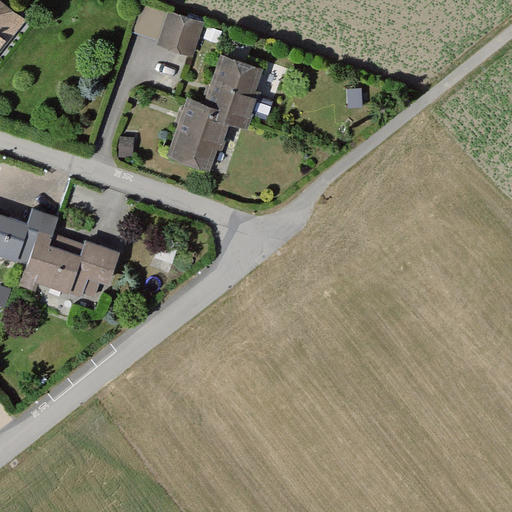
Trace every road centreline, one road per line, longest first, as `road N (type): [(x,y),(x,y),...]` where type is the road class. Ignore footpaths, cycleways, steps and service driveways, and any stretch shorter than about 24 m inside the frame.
road 1 (residential): [(0,141),(218,214),(257,249),(0,452)]
road 2 (track): [(257,249),(330,175),(511,33)]
